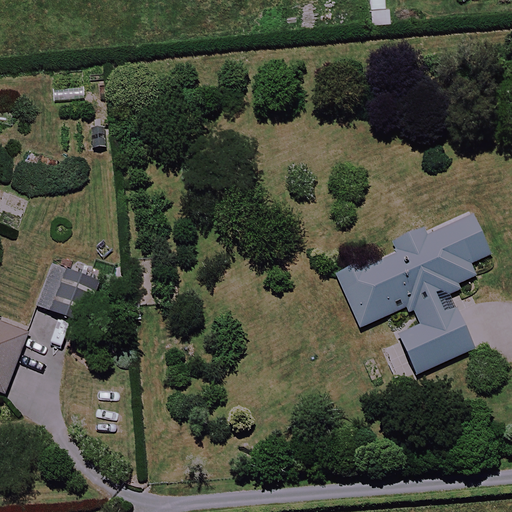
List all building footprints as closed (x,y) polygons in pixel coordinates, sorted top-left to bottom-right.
[(82,88),(53,92),(55,107),(84,103),(82,88)] [(108,132),(91,134),(92,153),(109,152),(108,132)] [(490,258),(471,214),(393,247),(395,253),(338,277),(360,330),(403,313),(413,314),(420,328),(399,336),(416,378),(475,353),(451,296),(462,291),(460,285),(477,278),(471,266),(490,258)] [(105,273),(76,261),(71,275),(55,268),(38,309),(83,327),(105,273)] [(29,335),(0,323),(0,394),(5,396),(29,335)]
